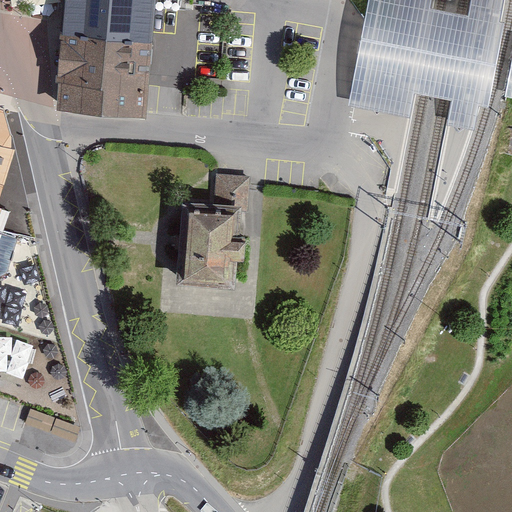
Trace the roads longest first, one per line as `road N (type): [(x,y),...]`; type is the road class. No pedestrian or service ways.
road 1 (unclassified): [(292,511),(338,361),(370,212),(370,180),(328,150)]
road 2 (unclassified): [(41,136),(124,474)]
road 3 (residential): [(41,136),(245,136),(328,150)]
road 4 (residential): [(328,150),(337,20)]
road 5 (unclassified): [(0,464),(63,484),(124,474)]
